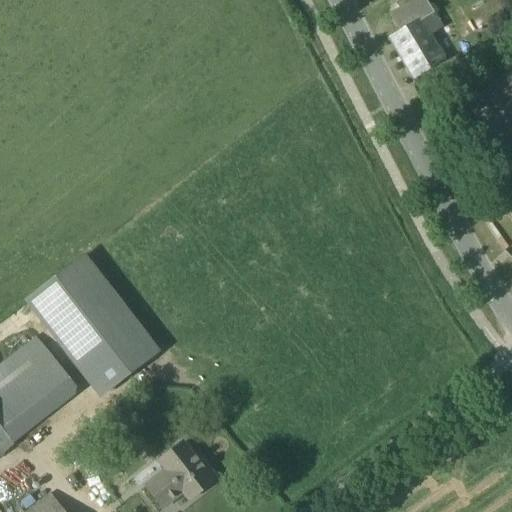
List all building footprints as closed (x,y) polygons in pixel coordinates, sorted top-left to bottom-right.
[(413,79),(442,60),(428,37),(442,29),(424,0),(416,0),(391,15),(401,33),(390,39),(413,79)] [(104,395),(161,351),(84,251),(27,295),(104,395)] [(0,448),(72,392),(88,380),(48,328),(0,365),(0,448)] [(194,456),(183,442),(156,462),(162,471),(144,485),(162,509),(183,493),(189,501),(219,478),(218,477),(216,479),(196,454),(194,456)] [(63,511),(50,495),(27,511),(63,511)]
